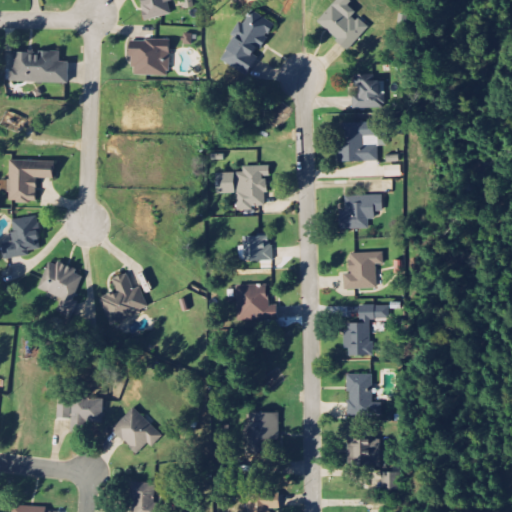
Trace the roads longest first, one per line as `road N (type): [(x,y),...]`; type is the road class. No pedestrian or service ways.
road 1 (residential): [(313,511),(304,77)]
road 2 (residential): [(0,18),(92,19),(89,221)]
road 3 (residential): [(0,461),(87,472),(85,511)]
